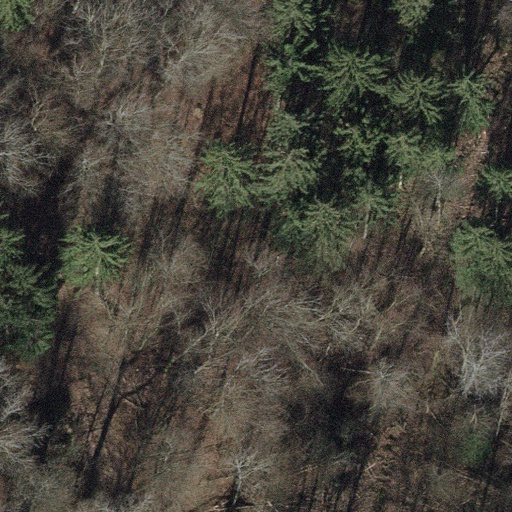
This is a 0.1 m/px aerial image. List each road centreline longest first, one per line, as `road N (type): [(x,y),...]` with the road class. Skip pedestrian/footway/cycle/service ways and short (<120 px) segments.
road 1 (track): [(119,511),(0,105)]
road 2 (track): [(511,140),(458,255),(387,511)]
